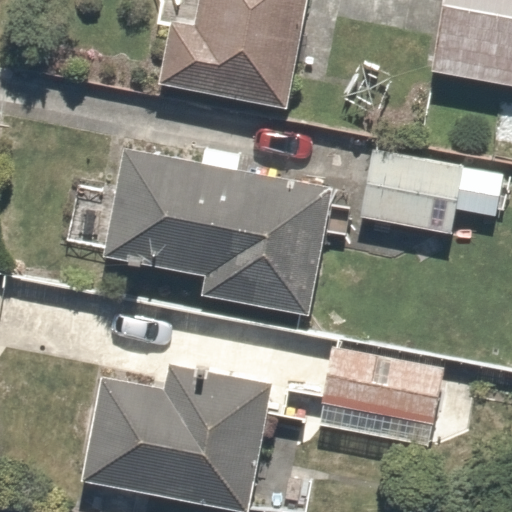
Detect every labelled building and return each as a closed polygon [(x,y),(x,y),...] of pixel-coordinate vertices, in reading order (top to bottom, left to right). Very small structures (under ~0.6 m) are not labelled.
[(280,99),(300,0),(197,0),(195,13),(165,7),(152,73),(280,99)] [(511,0),(441,0),(436,59),(511,66),(511,0)] [(309,313),(336,184),(128,142),(106,251),(200,270),(195,290),(309,313)] [(369,143),(358,213),(453,228),(464,157),(369,143)] [(330,336),(322,403),(440,416),(448,350),(330,336)] [(250,511),(274,380),(173,361),(168,385),(98,372),(78,481),(250,511)]
